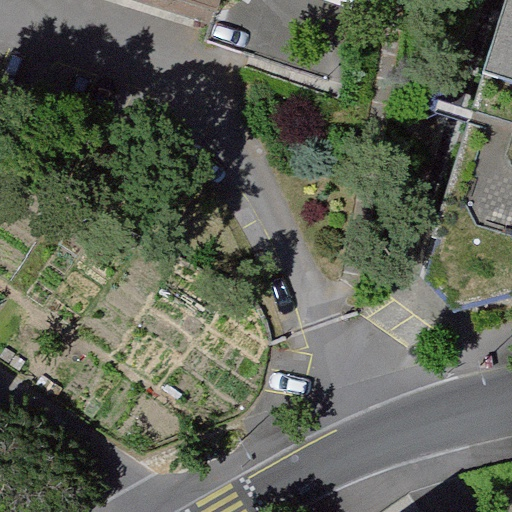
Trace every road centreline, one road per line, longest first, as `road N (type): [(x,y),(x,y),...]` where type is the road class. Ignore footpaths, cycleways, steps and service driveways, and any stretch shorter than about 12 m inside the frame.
road 1 (tertiary): [(511,405),(378,444),(236,511)]
road 2 (residential): [(171,511),(0,393)]
